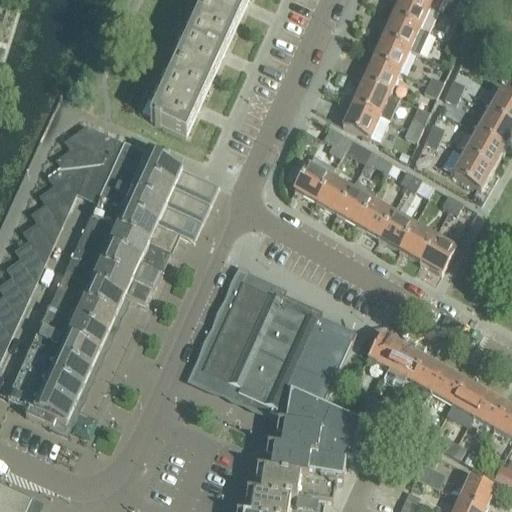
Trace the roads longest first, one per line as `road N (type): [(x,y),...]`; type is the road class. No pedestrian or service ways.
road 1 (residential): [(0,457),(86,492),(105,485),(130,456),(241,211)]
road 2 (residential): [(511,367),(241,211)]
road 3 (residential): [(241,211),(335,0)]
